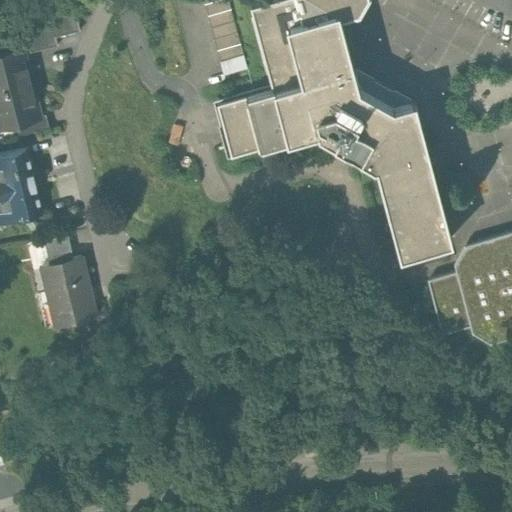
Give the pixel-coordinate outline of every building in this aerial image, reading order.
[(204,0),(220,61),(244,55),(229,0),(204,0)] [(366,0),(295,0),(297,4),(255,16),(273,85),(217,101),(231,151),(317,129),(376,162),(399,248),(449,234),(441,203),(432,168),(414,100),(411,101),(393,90),(391,94),(369,81),(371,77),(352,66),(346,42),(339,17),(359,12),(366,0)] [(254,0),(251,1),(255,16),(297,4),(295,0),(254,0)] [(50,17),(54,34),(55,34),(80,29),(74,1),(46,7),(48,17),(50,17)] [(50,17),(48,17),(23,23),(30,50),(57,43),(55,34),(54,34),(50,17)] [(39,112),(23,45),(0,50),(0,123),(15,120),(40,114),(39,112)] [(244,55),(220,61),(223,72),(247,66),(244,55)] [(40,114),(15,120),(18,132),(48,125),(45,111),(39,112),(40,114)] [(27,146),(0,151),(0,217),(42,208),(27,146)] [(67,227),(44,233),(50,257),(73,251),(67,227)] [(466,248),(468,255),(462,263),(457,264),(427,272),(441,323),(469,315),(471,322),(489,332),(511,326),(511,227),(470,239),(470,240),(466,248)] [(73,251),(50,257),(41,259),(55,318),(95,308),(81,249),(73,251)]
